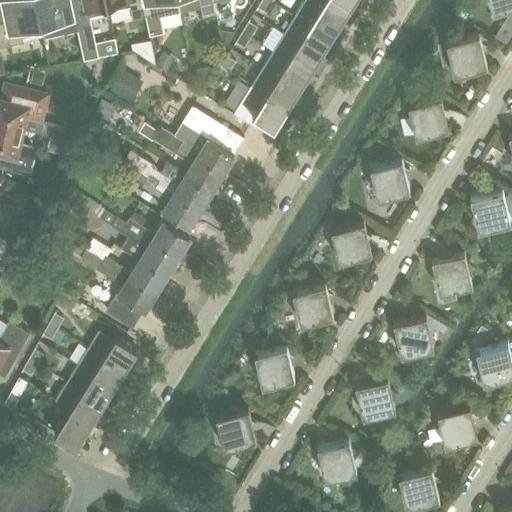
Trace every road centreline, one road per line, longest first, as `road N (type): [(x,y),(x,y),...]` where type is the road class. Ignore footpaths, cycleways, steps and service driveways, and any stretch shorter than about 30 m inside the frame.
road 1 (residential): [(95,484),(405,0)]
road 2 (residential): [(239,511),(511,72)]
